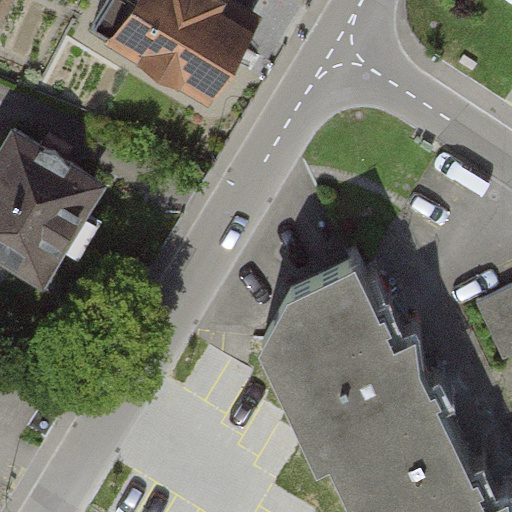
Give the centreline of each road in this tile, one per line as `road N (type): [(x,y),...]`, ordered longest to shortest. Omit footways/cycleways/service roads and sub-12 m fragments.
road 1 (residential): [(53,511),(318,78),(344,51)]
road 2 (residential): [(344,51),(511,161)]
